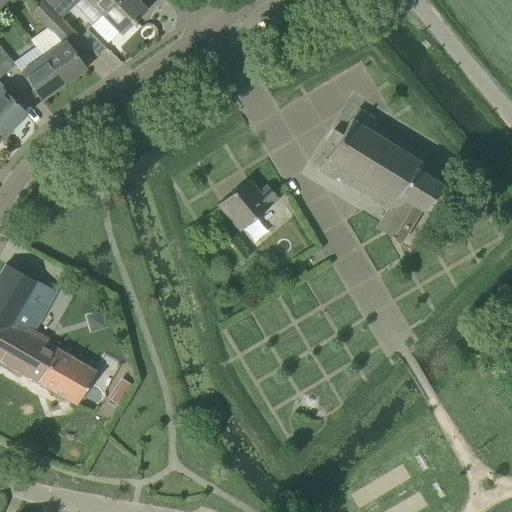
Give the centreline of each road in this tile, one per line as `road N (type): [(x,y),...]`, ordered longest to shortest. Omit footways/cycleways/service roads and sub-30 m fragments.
road 1 (residential): [(0,200),(65,129),(216,21)]
road 2 (unclassified): [(511,115),(418,0)]
